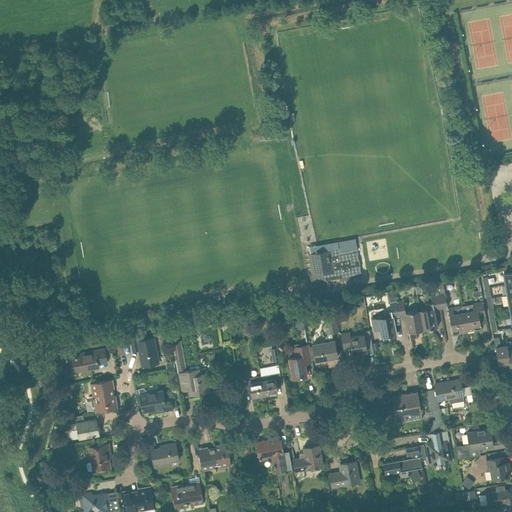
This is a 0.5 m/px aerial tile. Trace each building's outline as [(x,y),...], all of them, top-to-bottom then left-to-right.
[(361,276),(357,250),(339,253),(338,247),(323,250),(324,251),(308,254),(312,274),(318,273),(322,290),(328,289),(327,279),(340,276),(340,280),(361,276)] [(394,292),(385,293),(387,303),(396,302),(394,292)] [(447,306),(445,293),(437,294),(440,308),(447,306)] [(432,302),(425,304),(426,308),(419,310),(422,330),(437,327),(434,309),(440,308),(437,294),(431,296),(432,302)] [(422,330),(419,310),(406,312),(403,301),(396,302),(399,316),(405,314),(409,334),(410,337),(417,336),(416,331),(422,330)] [(396,335),(393,317),(399,316),(396,302),(389,303),(391,310),(384,311),(385,316),(374,318),(371,319),(374,331),(380,329),(382,339),(382,337),(396,335)] [(481,328),(479,316),(485,315),(483,302),(472,304),(462,306),(467,331),(481,328)] [(467,331),(462,306),(448,308),(453,334),(467,331)] [(301,308),(294,310),(298,329),(304,328),(301,308)] [(270,316),(263,317),(264,326),(271,324),(270,316)] [(338,332),(334,316),(327,317),(330,333),(338,332)] [(251,325),(244,326),(245,333),(252,332),(251,325)] [(349,332),(341,334),(342,339),(344,349),(352,347),(353,353),(366,351),(367,353),(373,352),(373,353),(373,352),(371,341),(369,330),(363,331),(362,331),(363,335),(350,337),(349,332)] [(158,363),(153,337),(137,340),(137,337),(130,338),(132,351),(139,350),(142,366),(158,363)] [(509,363),(506,345),(500,347),(498,337),(493,338),(495,348),(496,348),(499,365),(509,363)] [(337,357),(334,340),(313,344),(316,361),(327,359),(326,357),(336,355),(337,357)] [(306,375),(304,360),(310,359),(310,362),(311,362),(308,344),(294,347),(296,357),(289,358),(293,378),(306,375)] [(182,347),(174,348),(178,372),(180,380),(182,390),(181,390),(181,391),(189,389),(189,393),(190,395),(189,395),(194,394),(202,393),(201,389),(209,388),(210,390),(207,373),(201,374),(200,368),(199,366),(198,365),(190,366),(189,368),(189,370),(187,370),(182,347)] [(273,361),(279,360),(277,348),(271,349),(273,361)] [(107,362),(104,349),(78,354),(79,355),(70,357),(73,372),(98,367),(98,364),(107,362)] [(174,369),(167,370),(169,381),(176,379),(174,369)] [(282,384),(281,378),(280,372),(261,375),(262,380),(265,395),(277,392),(276,385),(282,384)] [(265,395),(262,380),(261,375),(243,379),(245,391),(250,390),(252,397),(265,395)] [(118,408),(116,395),(114,396),(113,391),(115,391),(113,379),(90,383),(92,395),(88,396),(88,397),(95,395),(96,398),(93,399),(95,412),(108,410),(118,408)] [(464,401),(460,379),(434,384),(435,389),(425,390),(429,411),(439,409),(438,400),(449,398),(449,403),(464,401)] [(164,398),(163,390),(147,393),(146,390),(143,388),(138,389),(143,411),(157,409),(158,412),(173,409),(170,397),(164,398)] [(421,412),(419,401),(417,391),(404,393),(404,396),(392,399),(392,396),(391,396),(396,423),(406,421),(405,415),(421,412)] [(99,435),(96,419),(84,421),(83,415),(70,417),(73,430),(77,429),(79,438),(99,435)] [(493,446),(491,436),(493,436),(492,430),(490,430),(490,428),(467,432),(470,450),(493,446)] [(450,460),(447,441),(449,440),(447,430),(430,433),(431,434),(432,434),(434,443),(427,444),(431,464),(450,460)] [(286,469),(282,449),(280,439),(270,441),(270,439),(257,441),(260,459),(273,457),(275,471),(286,469)] [(179,460),(175,443),(165,445),(165,447),(151,450),(154,466),(165,464),(165,462),(179,460)] [(231,465),(227,443),(214,445),(214,447),(208,448),(208,446),(198,448),(202,471),(215,468),(214,465),(217,465),(218,468),(231,465)] [(110,468),(107,453),(110,452),(108,444),(89,447),(92,461),(88,462),(87,464),(88,470),(89,471),(93,470),(93,471),(110,468)] [(323,466),(319,444),(303,447),(305,457),(293,459),(295,471),(323,466)] [(424,445),(418,446),(420,455),(421,461),(426,460),(424,445)] [(469,457),(468,450),(461,451),(460,445),(454,446),(457,459),(469,457)] [(421,461),(420,455),(418,446),(405,448),(407,455),(412,454),(412,458),(383,463),(385,474),(407,470),(409,473),(408,474),(408,475),(409,475),(412,482),(421,478),(417,468),(422,467),(421,461)] [(509,469),(508,462),(504,463),(503,457),(486,460),(487,468),(490,467),(492,479),(509,477),(508,469),(509,469)] [(358,479),(355,461),(339,464),(341,472),(329,474),(332,486),(343,484),(343,485),(347,484),(346,481),(358,479)] [(467,477),(462,484),(469,490),(474,483),(467,477)] [(204,503),(201,487),(200,481),(190,482),(190,484),(184,485),(183,483),(171,486),(175,508),(187,506),(187,503),(190,503),(191,506),(204,503)] [(150,511),(155,511),(150,485),(137,488),(138,490),(131,491),(131,489),(121,491),(125,511),(133,511),(138,511),(138,508),(141,507),(141,511),(150,511)] [(510,503),(508,494),(507,489),(505,490),(504,486),(492,488),(493,492),(486,493),(488,505),(495,504),(496,506),(496,504),(501,503),(501,505),(510,503)] [(464,494),(456,495),(457,500),(464,499),(465,500),(477,498),(475,490),(463,492),(464,494)] [(120,511),(120,510),(116,491),(94,495),(91,493),(82,494),(83,498),(79,498),(81,509),(90,507),(97,511),(96,511),(120,511)] [(453,500),(442,502),(443,510),(454,507),(453,500)]
